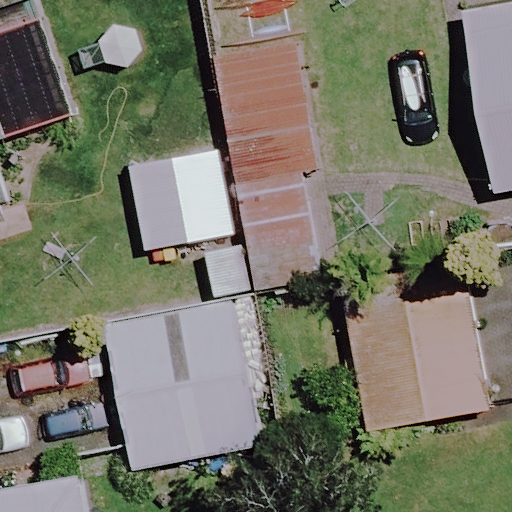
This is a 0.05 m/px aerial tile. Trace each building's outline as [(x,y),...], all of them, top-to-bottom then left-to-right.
[(0,146),(74,121),(32,0),(24,0),(0,8),(0,245),(13,241),(0,203),(0,146)] [(511,20),(459,30),(494,206),(511,202),(511,20)] [(302,107),(232,116),(256,293),(326,283),(302,107)] [(478,290),(350,306),(366,438),(494,422),(478,290)] [(234,302),(106,320),(130,479),(257,461),(234,302)] [(0,511),(89,511),(84,479),(0,493),(0,511)]
